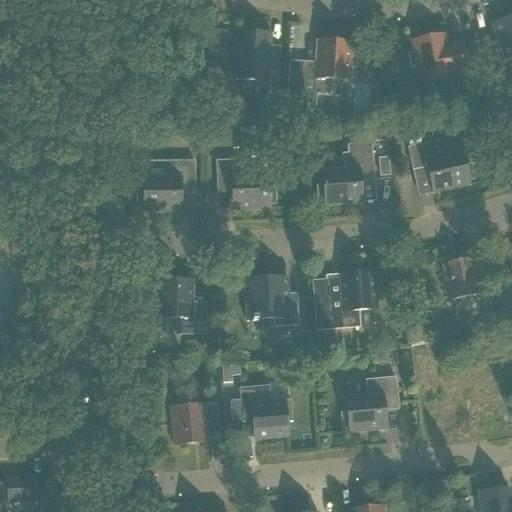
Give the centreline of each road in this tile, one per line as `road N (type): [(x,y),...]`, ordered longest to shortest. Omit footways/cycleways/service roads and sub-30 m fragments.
road 1 (residential): [(101,245),(341,234),(511,199)]
road 2 (residential): [(119,485),(291,479),(511,451)]
road 3 (residential): [(101,245),(86,0)]
road 4 (residential): [(281,0),(382,9),(436,0)]
